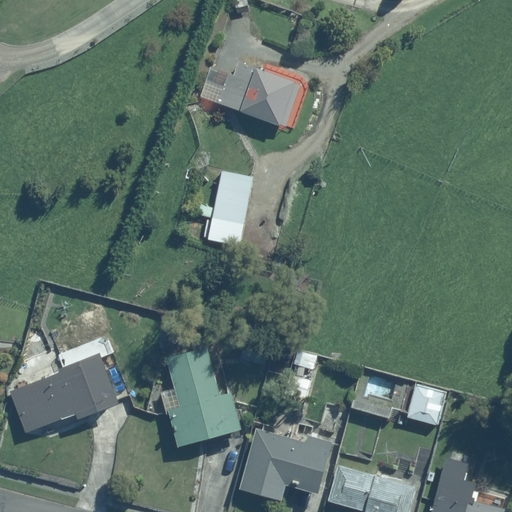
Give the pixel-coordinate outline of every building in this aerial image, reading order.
[(223,89),(218,103),(291,128),(306,85),(243,64),(238,76),(210,67),(205,83),(223,89)] [(254,180),(204,169),(195,214),(245,225),(254,180)] [(107,335),(58,354),(64,370),(11,392),(28,435),(80,415),(82,420),(123,404),(105,358),(115,354),(107,335)] [(270,348),(245,340),(239,359),(264,367),(270,348)] [(171,413),(181,447),(244,429),(234,394),(221,398),(206,348),(167,360),(175,389),(161,393),(168,414),(171,413)] [(396,382),(365,372),(353,407),(390,419),(395,402),(390,401),(396,382)] [(308,402),(313,380),(292,375),(287,396),(308,402)] [(449,393),(415,384),(407,418),(441,427),(449,393)] [(331,448),(258,431),(244,491),(285,501),(288,487),(320,494),(331,448)] [(471,466),(449,460),(433,511),(507,511),(508,510),(474,500),(479,485),(466,481),(471,466)] [(410,511),(418,488),(340,467),(330,501),(369,511),(368,511),(410,511)]
